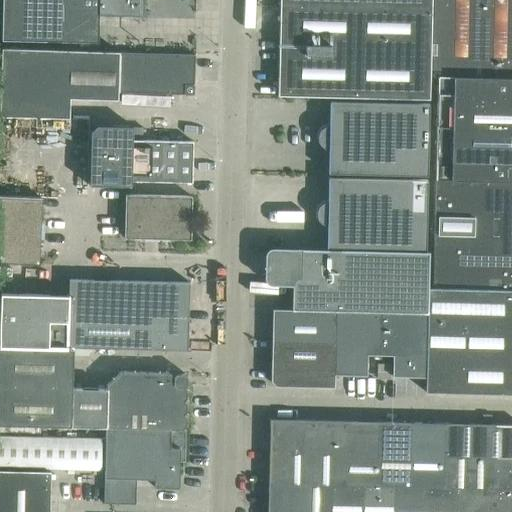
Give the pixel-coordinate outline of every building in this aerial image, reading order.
[(1,0),(1,40),(97,43),(98,15),(138,16),(138,0),(1,0)] [(430,11),(430,0),(278,0),(279,8),(430,11)] [(442,76),(511,76),(511,0),(430,0),(430,11),(429,76),(442,76)] [(430,11),(279,8),(277,96),(428,99),(429,76),(430,11)] [(118,52),(0,48),(0,57),(0,125),(65,128),(66,118),(68,118),(69,99),(117,100),(117,93),(118,53),(118,52)] [(118,53),(117,93),(193,95),(194,55),(118,53)] [(440,128),(511,129),(511,76),(442,76),(440,128)] [(327,149),(326,173),(426,175),(428,104),(328,101),(328,125),(321,128),(317,140),(327,149)] [(0,125),(0,181),(65,184),(65,169),(65,128),(0,125)] [(153,137),(154,126),(131,126),(131,136),(153,137)] [(439,180),(511,181),(511,129),(440,128),(439,180)] [(192,142),(131,140),(130,181),(191,183),(192,142)] [(123,186),(128,181),(128,176),(118,176),(118,186),(123,186)] [(326,201),(319,204),(316,213),(425,216),(426,180),(326,178),(326,201)] [(511,289),(511,181),(439,180),(434,180),(433,234),(432,288),(511,289)] [(157,196),(124,195),(123,238),(156,239),(157,196)] [(0,229),(40,231),(41,198),(0,196),(0,229)] [(157,196),(156,239),(189,240),(190,197),(157,196)] [(324,249),(424,252),(425,216),(316,213),(315,217),(325,226),(324,249)] [(0,229),(0,262),(38,264),(40,231),(0,229)] [(264,253),(264,254),(263,277),(263,279),(264,280),(264,281),(265,282),(266,283),(267,284),(269,284),(270,285),(291,285),(290,310),(335,311),(380,312),(426,313),(427,288),(427,252),(424,252),(324,249),(268,248),(267,249),(265,250),(265,251),(264,252),(264,253)] [(188,321),(189,282),(68,279),(68,296),(0,294),(0,346),(72,348),(186,351),(187,322),(190,323),(190,321),(188,321)] [(511,289),(432,288),(427,288),(426,313),(425,324),(431,324),(511,325),(511,289)] [(335,311),(290,310),(271,309),(270,341),(334,342),(335,311)] [(335,311),(334,342),(334,375),(366,376),(366,355),(379,355),(380,312),(335,311)] [(380,312),(379,355),(392,355),(391,376),(424,377),(425,324),(426,313),(380,312)] [(511,325),(431,324),(425,324),(424,377),(423,392),(511,394),(511,325)] [(334,342),(270,341),(270,381),(274,386),(333,388),(334,375),(334,342)] [(0,424),(39,426),(70,427),(71,388),(72,348),(0,346),(0,424)] [(376,379),(389,379),(390,364),(376,364),(376,379)] [(105,388),(71,388),(70,427),(104,427),(104,428),(169,429),(182,429),(182,428),(185,426),(185,418),(182,416),(182,414),(185,412),(185,405),(183,402),(183,401),(185,398),(186,391),(183,388),(183,387),(186,385),(186,376),(183,373),(175,373),(172,376),(169,373),(120,372),(105,385),(105,388)] [(380,421),(269,419),(267,484),(328,485),(360,486),(378,487),(380,421)] [(410,488),(412,422),(380,421),(378,487),(392,487),(410,488)] [(457,488),(511,489),(511,457),(442,455),(443,423),(412,422),(410,488),(425,488),(451,489),(457,488)] [(442,455),(511,457),(511,424),(443,423),(442,455)] [(0,467),(99,470),(100,438),(39,437),(39,426),(0,424),(0,467)] [(185,430),(169,429),(104,428),(103,504),(134,504),(135,479),(153,479),(153,487),(178,488),(179,462),(184,462),(185,430)] [(0,511),(48,511),(50,472),(0,470),(0,511)] [(327,511),(328,485),(267,484),(266,511),(327,511)] [(328,485),(327,511),(359,511),(360,486),(328,485)] [(360,486),(359,511),(391,511),(392,487),(378,487),(360,486)] [(392,487),(391,511),(424,511),(425,488),(410,488),(392,487)] [(425,488),(424,511),(456,511),(457,488),(451,489),(425,488)] [(511,511),(511,489),(457,488),(456,511),(511,511)]
